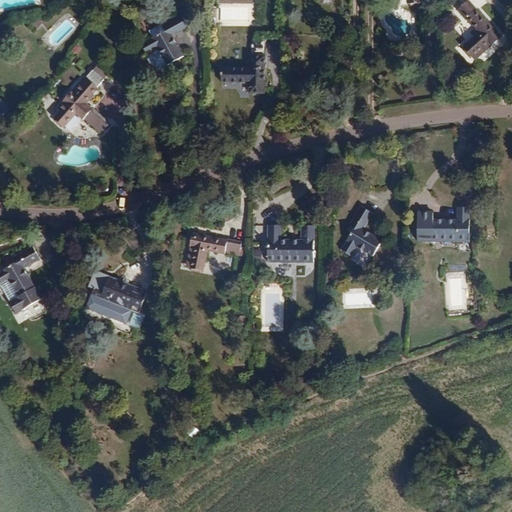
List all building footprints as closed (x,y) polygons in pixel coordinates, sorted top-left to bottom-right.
[(463,47),(473,58),(481,51),(483,53),(490,47),(501,37),(468,0),(457,10),(478,33),(463,47)] [(189,28),(181,15),(148,33),(151,38),(141,43),(147,55),(158,49),(167,65),(184,56),(173,36),(189,28)] [(264,42),(252,41),(251,51),(264,51),(264,42)] [(475,61),(483,53),(481,51),(473,58),(475,61)] [(249,93),(264,94),(264,55),(249,55),(249,69),(222,68),(221,83),(249,83),(249,93)] [(63,101),(57,108),(60,111),(53,118),(64,127),(76,114),(83,120),(84,119),(101,134),(111,123),(94,108),(93,109),(86,103),(99,88),(97,87),(104,80),(93,70),(86,77),(85,76),(72,91),(71,90),(62,101),(63,101)] [(0,118),(9,109),(0,100),(0,118)] [(174,152),(169,138),(152,144),(157,158),(174,152)] [(349,226),(353,228),(340,250),(351,257),(357,247),(373,257),(382,241),(362,230),(372,214),(360,206),(349,226)] [(456,239),(456,242),(468,242),(468,209),(457,209),(457,220),(432,220),(432,213),(417,213),(417,242),(423,242),(423,239),(456,239)] [(306,259),(306,263),(313,263),(313,226),(301,226),(301,240),(280,240),(280,226),(267,226),(267,263),(273,263),(273,260),(306,259)] [(130,231),(120,236),(129,256),(140,251),(130,231)] [(190,247),(188,257),(191,258),(189,269),(203,272),(207,251),(224,255),(225,253),(239,256),(242,242),(228,239),(227,241),(192,233),(189,246),(190,247)] [(0,271),(0,284),(18,314),(44,299),(37,287),(35,288),(24,269),(40,259),(32,247),(13,258),(15,262),(0,271)] [(139,314),(147,292),(108,277),(100,298),(139,314)]
